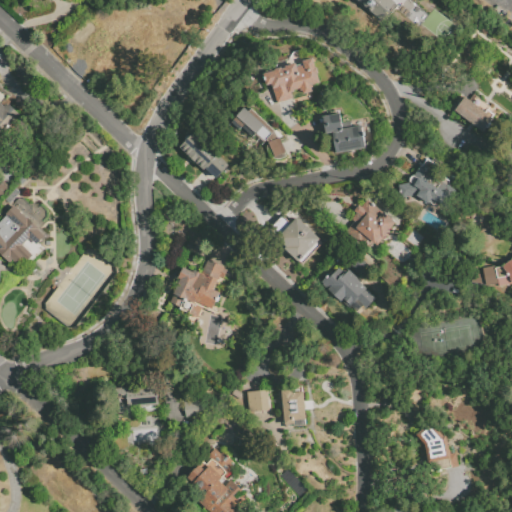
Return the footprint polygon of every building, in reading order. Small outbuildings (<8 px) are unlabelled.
[(389,0),(395,6),(380,21),(375,16),(374,16),(356,0),(389,0)] [(97,71),(80,57),(92,42),(102,50),(136,12),(155,28),(144,39),(151,45),(144,52),(147,54),(127,78),(113,66),(115,64),(108,58),(97,71)] [(67,58),(63,52),(68,48),(73,52),(67,58)] [(268,88),(264,76),(276,72),(275,71),(281,69),(282,70),(286,69),(296,65),(297,69),(304,67),(303,64),(313,60),(317,70),(319,75),(318,76),(321,85),(313,88),(313,89),(312,90),(313,93),(304,96),(303,93),(301,93),(301,91),(295,93),(295,94),(292,95),(294,100),(278,105),(272,86),(268,88)] [(24,80),(15,71),(21,67),(29,75),(24,80)] [(253,97),(249,91),(258,86),(262,93),(253,97)] [(469,103),(474,97),(490,109),(488,112),(494,117),(492,119),(493,120),(482,134),(454,112),(465,99),(469,103)] [(0,104),(4,108),(7,106),(9,107),(10,106),(21,117),(18,120),(19,121),(16,124),(15,123),(0,139),(0,104)] [(240,133),(233,126),(246,109),(250,113),(253,111),(275,133),(278,140),(280,139),(287,153),(286,154),(288,158),(287,158),(286,159),(285,159),(285,160),(284,160),(283,160),(282,161),(281,161),(280,161),(279,161),(278,161),(277,160),(276,160),(275,160),(274,159),(273,158),(272,158),(271,157),(270,156),(269,155),(269,154),(268,154),(268,153),(268,152),(270,145),(267,143),(265,145),(256,137),(254,139),(243,131),(240,133)] [(326,136),(323,119),(340,117),(342,125),(351,123),(352,129),(362,127),(366,150),(337,155),(333,135),(326,136)] [(199,167),(180,149),(196,133),(220,156),(219,158),(230,167),(216,182),(199,167)] [(402,200),(399,187),(411,184),(410,184),(411,180),(414,177),(415,178),(421,167),(423,168),(427,161),(439,169),(436,174),(449,183),(450,187),(449,188),(457,192),(446,210),(437,204),(435,207),(430,204),(429,205),(417,198),(402,200)] [(0,186),(3,183),(11,190),(0,201),(0,186)] [(359,244),(347,234),(355,223),(353,221),(357,216),(355,213),(360,207),(362,209),(369,202),(397,225),(378,247),(374,245),(374,246),(373,246),(373,247),(372,248),(371,248),(370,248),(369,248),(368,248),(368,247),(367,247),(367,246),(364,250),(358,245),(359,244)] [(0,224),(7,217),(5,216),(14,207),(21,214),(27,221),(28,219),(39,230),(38,231),(45,238),(39,245),(45,251),(31,265),(29,262),(27,264),(22,260),(17,266),(13,262),(10,265),(0,255),(0,224)] [(293,219),(287,214),(290,211),(296,216),(293,219)] [(303,266),(268,236),(286,217),(293,224),(298,219),(320,240),(319,242),(323,245),(303,266)] [(360,277),(350,267),(359,258),(372,270),(368,275),(364,273),(360,277)] [(472,284),(473,275),(484,277),(483,270),(495,268),(496,270),(503,269),(502,268),(511,261),(511,286),(499,288),(498,285),(487,288),(486,286),(472,284)] [(180,310),(171,305),(182,281),(179,280),(183,271),(193,275),(194,274),(201,277),(208,263),(227,273),(223,281),(219,279),(212,293),(219,297),(212,314),(204,310),(199,320),(180,311),(180,310)] [(332,273),(334,275),(340,269),(345,274),(348,270),(358,280),(357,280),(361,285),(366,289),(364,291),(375,301),(374,303),(376,305),(371,309),(369,308),(367,310),(364,307),(357,314),(351,308),(350,310),(342,303),(341,304),(323,286),(324,285),(322,284),(332,273)] [(147,414),(120,416),(118,389),(157,386),(160,415),(147,416),(147,414)] [(280,397),(280,393),(290,392),(290,389),(302,388),(303,394),(306,421),(305,421),(306,427),(294,428),(294,429),(286,430),(282,397),(280,397)] [(240,401),(232,396),(235,391),(242,396),(240,401)] [(247,394),(267,392),(270,411),(249,414),(247,394)] [(207,417),(187,420),(184,403),(199,402),(200,404),(206,404),(207,417)] [(425,447),(416,436),(431,423),(444,438),(447,437),(450,454),(453,453),(454,456),(455,456),(458,468),(442,471),(442,473),(436,474),(436,472),(432,473),(431,465),(429,466),(425,447)] [(24,457),(36,441),(41,445),(28,462),(24,457)] [(41,454),(43,450),(49,455),(46,459),(41,454)] [(190,489),(184,483),(191,476),(190,476),(196,470),(196,471),(198,469),(194,465),(199,459),(207,466),(209,463),(206,460),(215,450),(221,456),(224,454),(233,463),(230,465),(235,470),(227,479),(225,477),(219,483),(225,488),(231,482),(246,496),(234,509),(237,511),(208,511),(199,503),(201,501),(198,497),(197,498),(189,490),(190,489)] [(38,472),(54,455),(100,500),(88,511),(64,511),(42,490),(49,482),(38,472)]
